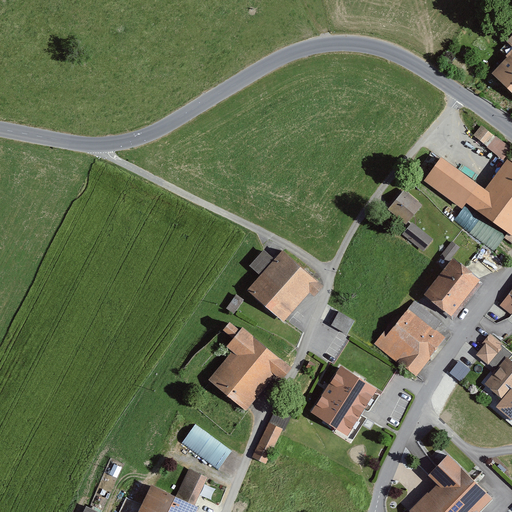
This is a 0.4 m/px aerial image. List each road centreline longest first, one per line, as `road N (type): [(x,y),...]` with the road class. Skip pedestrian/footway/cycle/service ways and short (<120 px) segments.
road 1 (residential): [(226,511),(329,279),(265,234),(116,160),(102,143)]
road 2 (tertiary): [(511,132),(400,56),(337,42),(288,53),(158,129),(102,143)]
road 3 (residential): [(376,511),(388,467),(439,368),(511,269)]
road 4 (track): [(327,274),(375,196),(461,95)]
